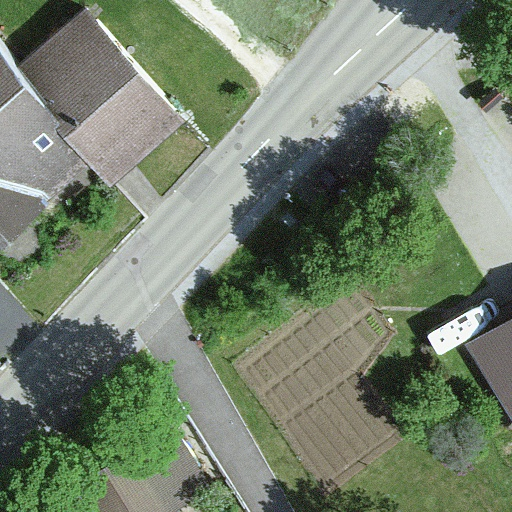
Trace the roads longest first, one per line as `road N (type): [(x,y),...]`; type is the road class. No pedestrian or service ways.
road 1 (secondary): [(0,430),(398,0)]
road 2 (unknown): [(511,183),(408,63)]
